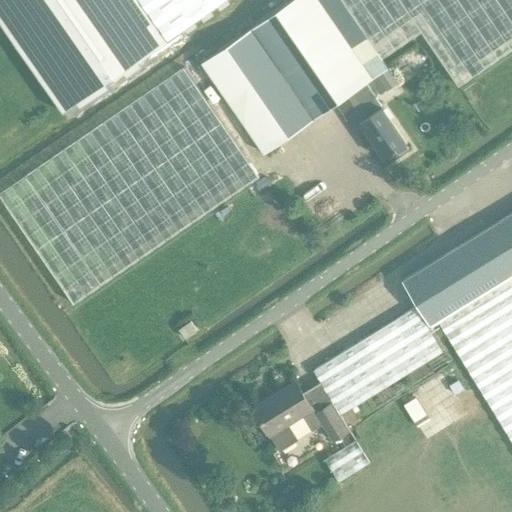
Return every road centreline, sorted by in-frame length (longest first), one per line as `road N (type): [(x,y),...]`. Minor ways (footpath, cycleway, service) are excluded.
road 1 (unclassified): [(104,435),(511,153)]
road 2 (unclassified): [(104,435),(0,293)]
